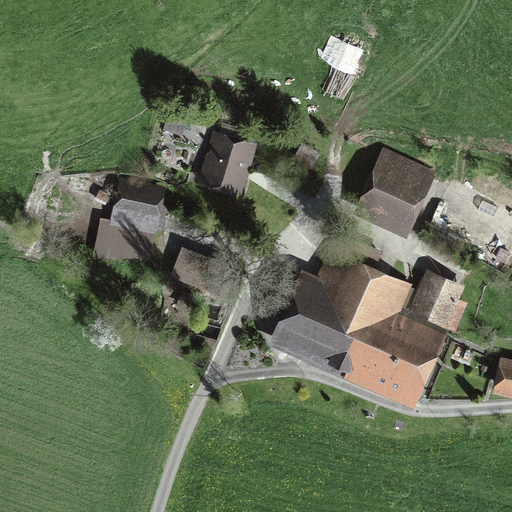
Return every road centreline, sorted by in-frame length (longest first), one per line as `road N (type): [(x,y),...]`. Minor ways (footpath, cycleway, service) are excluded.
road 1 (track): [(511,409),(419,421),(312,376),(212,380),(185,427),(161,511)]
road 2 (track): [(387,0),(338,112),(331,166),(309,210),(301,260),(247,301),(212,380)]
